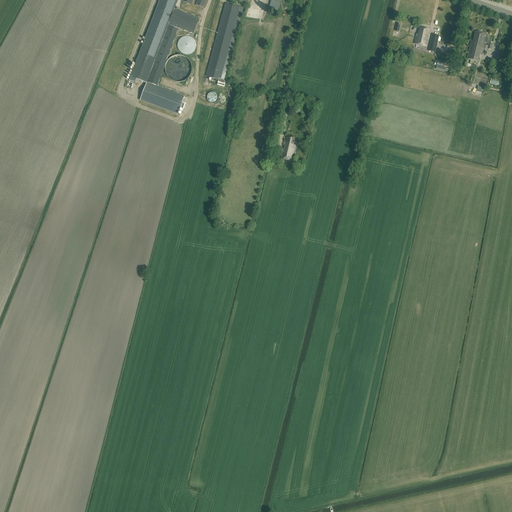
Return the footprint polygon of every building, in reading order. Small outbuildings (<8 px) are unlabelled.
[(159,0),(129,80),(135,83),(137,79),(147,83),(147,82),(157,86),(179,29),(168,25),(169,24),(194,33),(199,19),(174,9),(177,0),(159,0)] [(226,4),(210,62),(206,77),(216,79),(216,83),(219,84),(220,80),(224,82),(243,8),(241,8),(226,4)] [(414,44),(426,47),(429,35),(427,35),(428,29),(420,28),(418,34),(416,34),(414,44)] [(491,50),(493,43),(487,42),(489,37),(484,36),(485,34),(475,32),(473,41),(471,40),(467,59),(478,62),(480,54),(482,55),(485,43),(488,44),(487,49),(491,50)] [(430,42),(437,44),(439,36),(432,35),(430,42)] [(178,42),(178,43),(178,45),(177,46),(178,47),(178,49),(179,50),(179,51),(180,52),(181,53),(182,54),(183,54),(185,54),(186,55),(187,55),(189,54),(191,54),(192,53),(193,52),(194,51),(195,50),(195,49),(196,47),(196,46),(196,45),(196,44),(196,42),(195,41),(194,40),(193,38),(192,38),(190,37),(189,36),(188,36),(187,36),(186,36),(184,36),(183,37),(181,38),(180,39),(179,40),(179,41),(178,42)] [(437,44),(430,42),(428,51),(435,53),(437,44)] [(192,71),(192,69),(192,66),(191,64),(190,61),(188,60),(186,58),(184,57),(182,56),(179,56),(176,56),(174,56),(172,57),(170,59),(168,61),(166,63),(166,66),(165,68),(165,71),(166,73),(167,76),(168,78),(170,79),(172,81),(174,82),(177,83),(180,83),(182,82),(185,81),(187,80),(189,78),(190,76),(191,74),(192,71)] [(147,83),(140,100),(178,115),(185,96),(157,86),(147,82),(147,83)] [(294,145),(295,138),(287,136),(286,142),(284,142),(283,145),(285,146),(284,149),(283,149),(281,156),(281,159),(290,161),(291,158),(292,158),(295,145),(294,145)]
